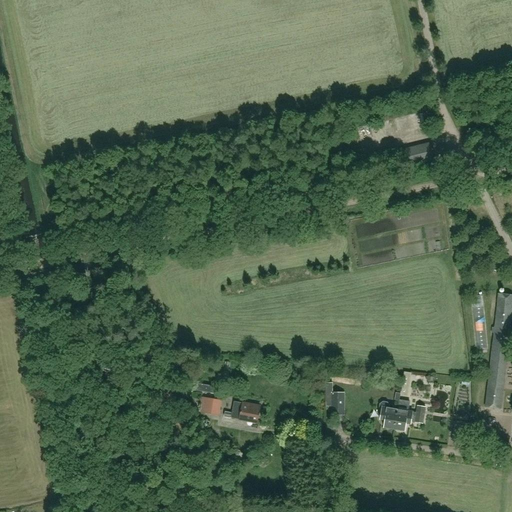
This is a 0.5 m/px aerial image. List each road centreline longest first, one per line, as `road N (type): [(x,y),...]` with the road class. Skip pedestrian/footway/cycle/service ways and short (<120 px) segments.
road 1 (track): [(511,170),(23,267)]
road 2 (unclassified): [(422,0),(443,111),(476,177)]
road 3 (unclassified): [(511,459),(333,436)]
